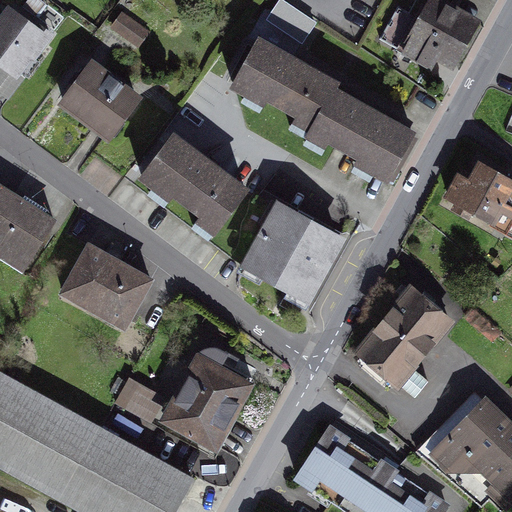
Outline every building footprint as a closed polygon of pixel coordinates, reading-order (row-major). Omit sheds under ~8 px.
[(45,6),(36,0),(30,0),(24,9),(36,18),(45,6)] [(455,0),(417,0),(409,14),(399,8),(381,40),(431,69),(438,57),(452,65),(476,23),(451,8),(455,0)] [(147,34),(123,15),(114,27),(138,45),(147,34)] [(35,59),(51,36),(39,28),(34,34),(9,16),(0,28),(0,59),(17,71),(29,55),(35,59)] [(291,128),(309,138),(334,93),(337,86),(306,69),(307,67),(293,60),(292,62),(259,43),(235,87),(248,94),(244,102),(261,112),(269,98),(299,115),(291,128)] [(109,137),(136,100),(92,67),(65,104),(109,137)] [(365,110),(334,93),(309,138),(305,144),(324,154),(331,141),(378,166),(375,172),(388,180),(412,136),(379,117),(380,115),(366,107),(365,110)] [(173,138),(143,178),(156,187),(160,182),(220,227),(246,192),(217,171),(218,169),(207,161),(205,162),(173,138)] [(460,177),(449,197),(494,222),(491,227),(511,237),(511,182),(481,165),(471,183),(460,177)] [(0,248),(27,265),(55,222),(0,187),(0,188),(0,248)] [(299,314),(338,241),(270,204),(260,223),(269,228),(249,266),(291,289),(283,305),(299,314)] [(63,294),(124,329),(152,281),(90,246),(63,294)] [(411,290),(355,357),(368,368),(372,363),(414,399),(427,382),(411,369),(450,323),(411,290)] [(167,420),(215,447),(253,380),(223,363),(226,355),(218,350),(208,349),(198,354),(191,369),(194,370),(167,420)] [(0,374),(0,467),(82,511),(174,511),(193,478),(1,373),(0,374)] [(164,399),(138,385),(126,409),(151,422),(164,399)] [(443,429),(418,454),(481,508),(489,500),(501,511),(511,502),(511,425),(486,401),(451,437),(443,429)] [(330,426),(293,482),(308,492),(312,494),(314,491),(331,502),(329,505),(339,511),(446,511),(451,506),(330,426)] [(308,492),(307,494),(327,508),(329,505),(331,502),(314,491),(312,494),(308,492)]
